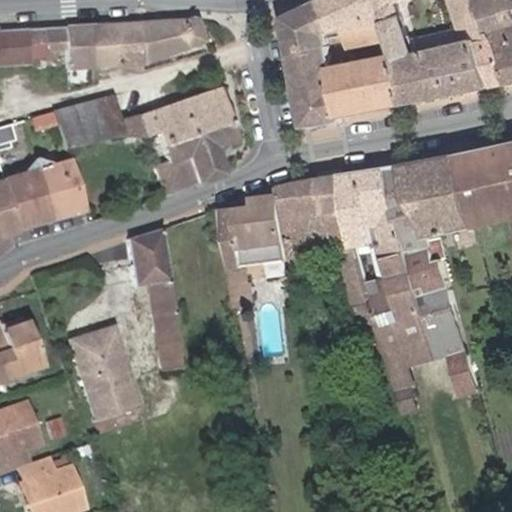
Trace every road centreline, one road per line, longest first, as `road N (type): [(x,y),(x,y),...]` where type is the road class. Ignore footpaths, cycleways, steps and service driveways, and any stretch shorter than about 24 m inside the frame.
road 1 (tertiary): [(280,162),(35,251),(0,272)]
road 2 (tertiary): [(511,109),(280,162)]
road 3 (tertiary): [(280,162),(249,0)]
